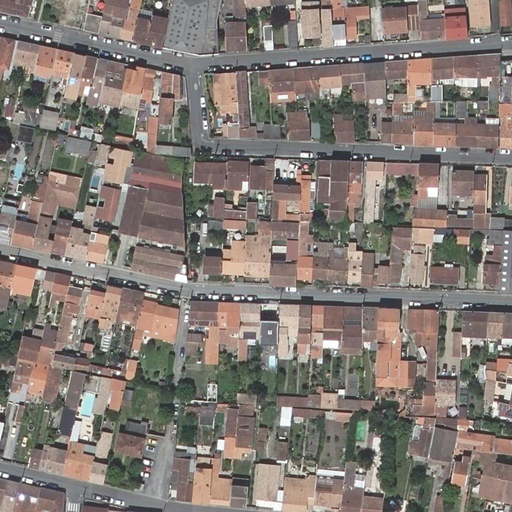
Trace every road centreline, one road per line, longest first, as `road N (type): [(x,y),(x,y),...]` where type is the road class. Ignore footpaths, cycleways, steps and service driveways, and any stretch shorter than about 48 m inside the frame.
road 1 (residential): [(0,251),(187,291),(511,302)]
road 2 (residential): [(193,66),(201,144),(511,157)]
road 3 (residential): [(511,43),(193,66)]
road 4 (residential): [(160,506),(185,309)]
road 5 (residential): [(193,66),(0,22)]
